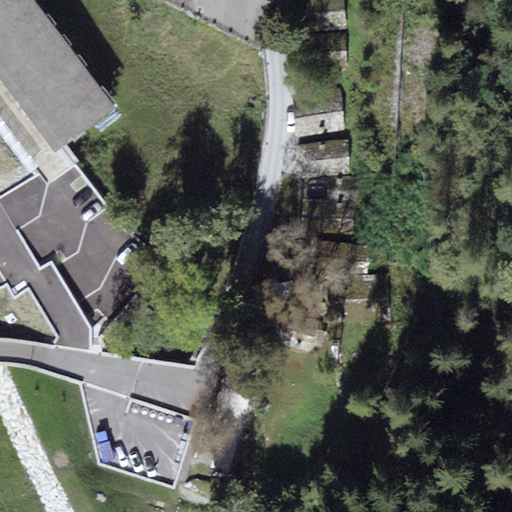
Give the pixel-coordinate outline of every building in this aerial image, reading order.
[(0,0),(0,125),(61,207),(90,186),(62,148),(115,109),(32,0),(0,0)] [(344,0),(296,0),(299,32),(346,29),(344,0)] [(344,34),(307,37),(310,72),(346,70),(344,34)] [(340,88),(290,94),(295,138),(345,132),(340,88)] [(346,140),(296,145),(298,180),(347,174),(346,140)] [(356,204),(356,177),(329,178),(328,201),(356,204)] [(65,206),(86,243),(111,229),(90,191),(65,206)] [(328,201),(302,199),(300,221),(354,225),(356,204),(328,201)] [(368,247),(310,243),(307,284),(345,287),(366,288),(366,275),(368,247)] [(392,276),(366,275),(366,288),(345,287),(344,315),(391,317),(392,276)] [(293,321),(279,322),(280,339),(294,338),(293,321)]
